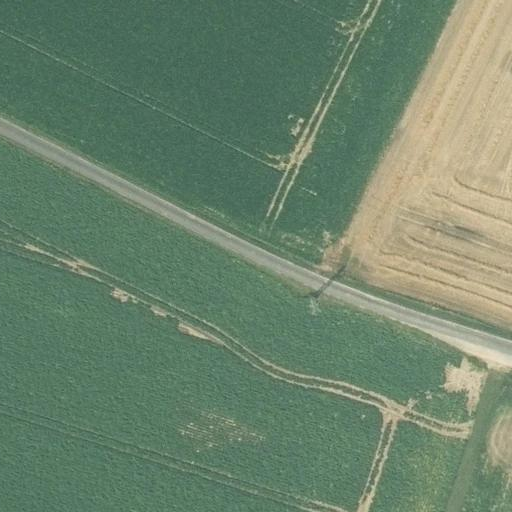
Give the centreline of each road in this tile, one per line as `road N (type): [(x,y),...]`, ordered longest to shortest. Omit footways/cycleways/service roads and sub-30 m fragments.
road 1 (unclassified): [(0,123),(333,287),(511,351)]
road 2 (track): [(511,351),(457,511)]
